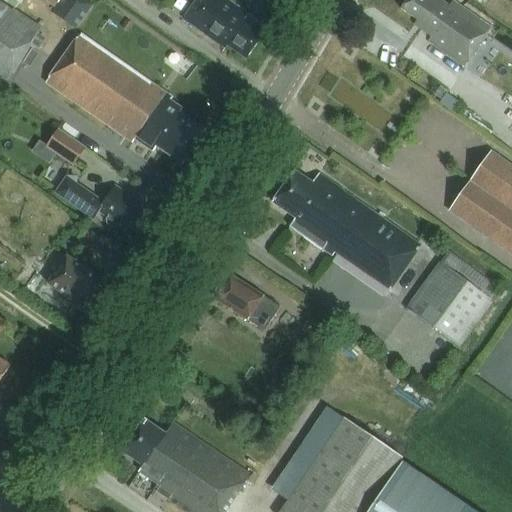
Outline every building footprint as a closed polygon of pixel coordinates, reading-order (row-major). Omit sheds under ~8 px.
[(0,0),(15,11),(22,0),(0,0)] [(61,0),(52,13),(76,29),(93,6),(85,0),(61,0)] [(225,0),(198,0),(183,22),(226,52),(230,47),(248,60),(269,30),(225,0)] [(428,42),(465,67),(490,29),(451,2),(449,6),(439,0),(407,0),(402,9),(425,24),(421,29),(432,36),(428,42)] [(0,57),(15,67),(28,47),(38,53),(46,41),(38,36),(42,31),(0,2),(0,57)] [(157,146),(184,164),(206,133),(179,114),(183,109),(171,101),(173,98),(81,35),(47,84),(135,144),(137,141),(153,152),(157,146)] [(56,130),(45,148),(73,166),(85,148),(56,130)] [(452,211),(511,252),(511,165),(493,152),(452,211)] [(311,186),(293,174),(272,205),(295,221),(289,230),(322,253),(323,252),(332,259),(335,255),(390,293),(421,247),(317,176),(311,186)] [(104,203),(81,187),(66,177),(55,193),(93,219),(99,211),(108,217),(106,219),(107,223),(113,227),(117,227),(121,221),(139,233),(153,213),(115,186),(104,203)] [(74,304),(89,314),(109,285),(68,257),(50,283),(76,301),(74,304)] [(493,304),(437,264),(404,309),(460,349),(493,304)] [(265,331),(280,307),(229,275),(214,299),(265,331)] [(310,317),(303,327),(321,340),(329,331),(310,317)] [(0,379),(10,365),(0,358),(0,332),(6,324),(0,320),(0,379)] [(274,409),(263,402),(254,417),(265,424),(274,409)] [(344,420),(281,511),(368,511),(404,460),(344,420)] [(227,511),(252,477),(174,424),(166,436),(145,422),(124,453),(144,467),(140,473),(158,486),(155,491),(185,511),(227,511)] [(17,454),(0,444),(0,472),(4,475),(17,454)] [(474,511),(403,464),(371,511),(474,511)]
